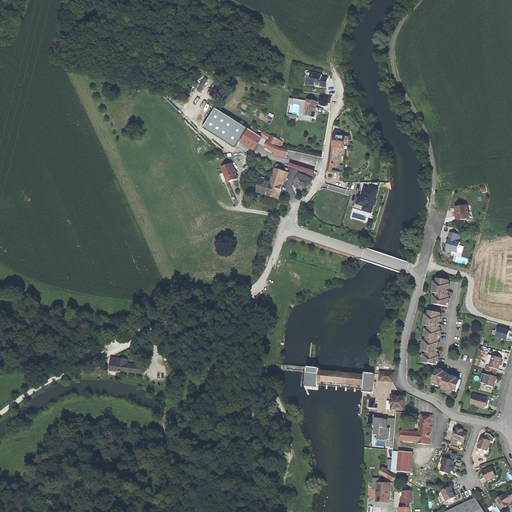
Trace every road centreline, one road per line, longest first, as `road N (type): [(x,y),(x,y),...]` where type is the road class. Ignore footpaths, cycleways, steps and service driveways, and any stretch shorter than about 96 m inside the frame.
road 1 (track): [(301,511),(293,434),(255,326),(253,286)]
road 2 (residential): [(479,423),(402,385),(421,273)]
road 3 (track): [(287,229),(258,283),(150,331)]
road 4 (track): [(222,0),(263,17),(302,58),(332,70),(335,114)]
road 5 (track): [(150,331),(0,414)]
road 6 (track): [(150,331),(0,294)]
road 7 (unclassified): [(421,273),(287,229)]
road 8 (track): [(423,263),(468,277),(470,311),(511,324)]
